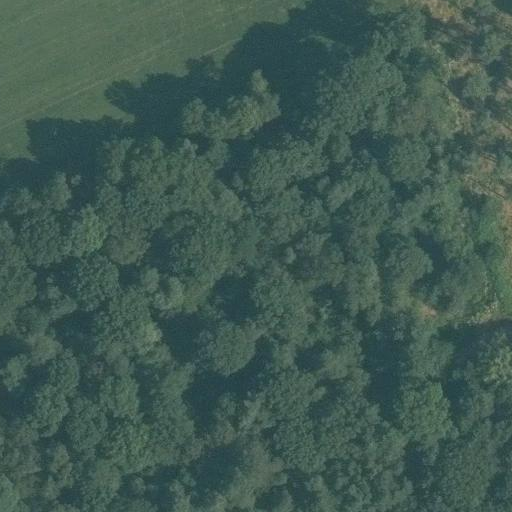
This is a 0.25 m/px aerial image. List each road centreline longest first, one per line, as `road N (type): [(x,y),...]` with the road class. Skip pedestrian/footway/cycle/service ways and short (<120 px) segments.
road 1 (track): [(34,511),(416,377)]
road 2 (track): [(486,350),(414,27)]
road 3 (track): [(416,377),(511,511)]
